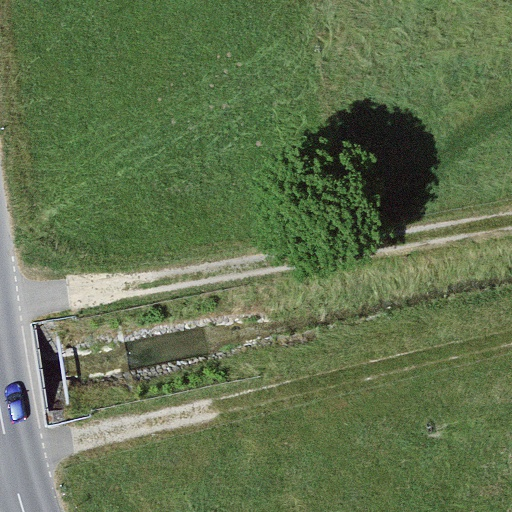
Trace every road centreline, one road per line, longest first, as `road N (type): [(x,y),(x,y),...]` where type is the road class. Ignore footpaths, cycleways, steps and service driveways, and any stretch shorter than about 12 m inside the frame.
road 1 (track): [(511,218),(0,306)]
road 2 (track): [(8,447),(511,340)]
